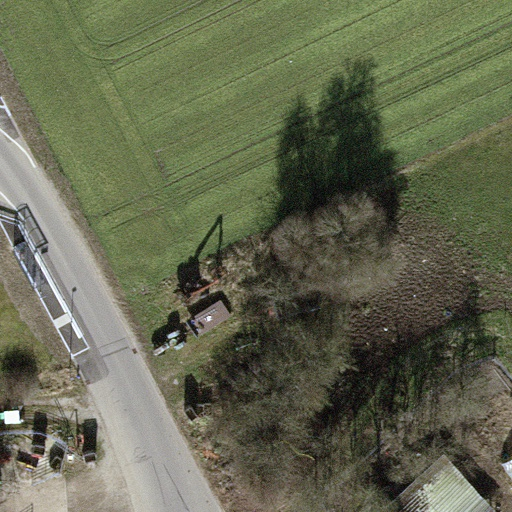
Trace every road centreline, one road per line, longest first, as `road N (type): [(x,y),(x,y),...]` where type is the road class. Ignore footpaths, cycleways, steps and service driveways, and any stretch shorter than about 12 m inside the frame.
road 1 (tertiary): [(182,511),(158,442),(40,202),(0,158)]
road 2 (track): [(11,511),(158,442)]
